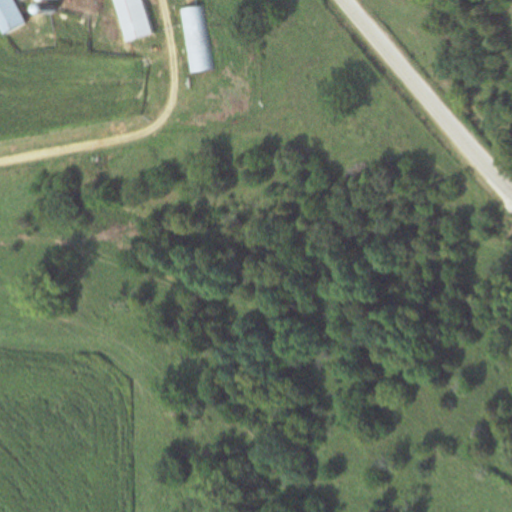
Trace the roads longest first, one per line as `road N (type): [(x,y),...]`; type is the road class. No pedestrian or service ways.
road 1 (track): [(0,162),(136,137),(164,112),(153,0)]
road 2 (secondary): [(511,192),(338,0)]
